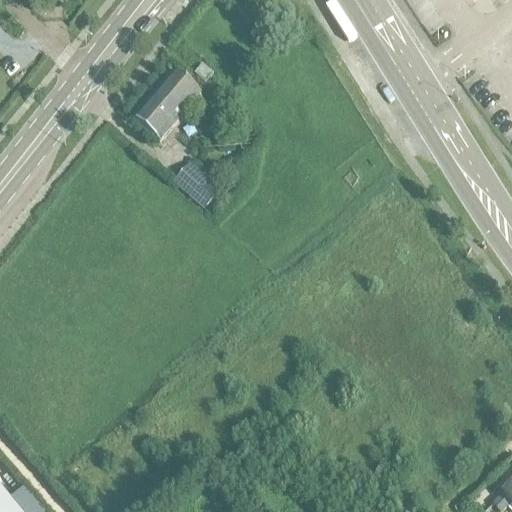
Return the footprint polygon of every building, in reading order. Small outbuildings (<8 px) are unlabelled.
[(211,75),(200,65),(192,74),(203,84),(211,75)] [(130,119),(156,141),(198,94),(172,71),(130,119)] [(215,189),(187,165),(171,184),(199,208),(215,189)] [(499,511),(509,503),(511,505),(511,483),(501,494),(501,495),(491,505),(498,511),(499,511)] [(0,511),(18,511),(0,489),(0,511)]
